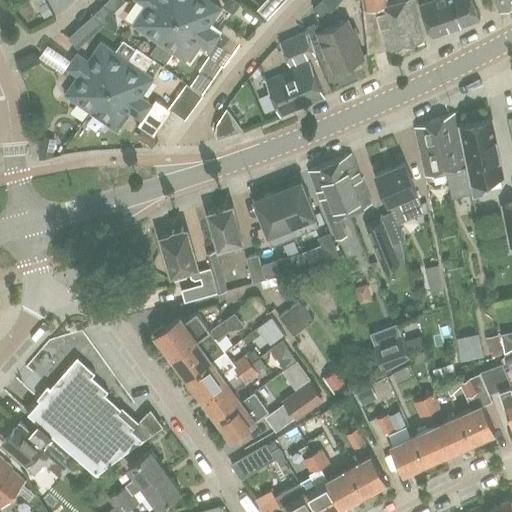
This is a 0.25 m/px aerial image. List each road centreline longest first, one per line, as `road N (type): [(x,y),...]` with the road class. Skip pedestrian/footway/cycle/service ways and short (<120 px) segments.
road 1 (tertiary): [(183,177),(241,162),(398,97),(511,38)]
road 2 (residential): [(246,511),(117,319),(42,292)]
road 3 (residential): [(190,139),(241,57),(299,0)]
road 4 (tertiary): [(30,220),(183,177)]
